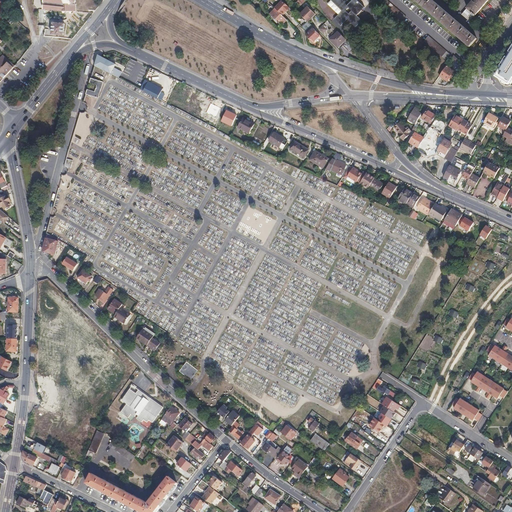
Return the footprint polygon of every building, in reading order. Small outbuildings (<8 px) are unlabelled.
[(0,0),(0,10),(5,12),(8,3),(0,0)] [(43,9),(48,9),(52,10),(76,11),(76,3),(75,2),(75,1),(75,0),(43,0),(43,3),(44,3),(43,9)] [(281,0),(274,7),(276,9),(282,15),(290,8),(281,0)] [(330,0),(342,11),(334,19),(341,26),(347,19),(356,27),(362,21),(357,16),(365,8),(359,1),(359,0),(330,0)] [(385,0),(383,0),(380,4),(388,10),(402,23),(407,18),(392,5),(385,0)] [(415,0),(470,47),(477,39),(431,0),(415,0)] [(488,0),(474,0),(462,15),(470,22),(488,0)] [(308,6),(300,14),(307,22),(316,14),(308,6)] [(282,26),(287,20),(282,15),(276,9),(270,14),(282,26)] [(321,36),(317,32),(308,22),(303,27),(309,33),(306,35),(314,42),(321,36)] [(53,23),(52,34),(64,35),(65,24),(53,23)] [(324,34),(328,29),(323,25),(319,29),(324,34)] [(142,38),(146,31),(136,26),(132,33),(142,38)] [(346,39),(338,31),(330,40),(338,47),(346,39)] [(429,36),(424,42),(445,60),(450,55),(429,36)] [(346,54),(352,48),(346,42),(340,47),(346,54)] [(511,48),(497,75),(511,83),(511,48)] [(0,80),(1,79),(3,80),(15,65),(3,55),(0,58),(0,80)] [(135,74),(131,72),(127,70),(98,55),(95,66),(103,70),(130,84),(135,74)] [(131,62),(127,70),(131,72),(135,65),(131,62)] [(95,66),(93,71),(100,75),(103,70),(95,66)] [(446,66),(439,76),(447,81),(453,71),(446,66)] [(135,74),(130,84),(158,99),(162,90),(148,83),(149,82),(135,74)] [(87,89),(85,94),(98,98),(103,82),(91,78),(89,83),(97,85),(95,92),(87,89)] [(227,108),(222,105),(196,91),(191,100),(182,95),(176,107),(216,129),(223,117),(222,116),(227,108)] [(411,121),(415,124),(418,120),(415,118),(420,111),(415,108),(408,120),(411,121)] [(427,111),(422,119),(431,123),(435,115),(427,111)] [(488,115),(484,122),(493,127),(498,118),(489,113),(488,115)] [(459,117),(455,115),(448,126),(457,131),(458,130),(460,126),(463,120),(464,119),(460,116),(459,117)] [(504,115),(498,126),(506,130),(508,128),(511,121),(509,120),(507,119),(508,117),(504,115)] [(243,118),(238,127),(249,133),(254,124),(243,118)] [(458,130),(467,135),(472,127),(467,124),(468,123),(463,120),(460,126),(458,130)] [(419,148),(418,150),(428,156),(444,128),(445,125),(444,123),(442,121),(439,122),(437,123),(435,126),(433,125),(425,138),(419,148)] [(406,135),(408,134),(411,131),(407,127),(405,129),(400,123),(395,127),(400,135),(399,135),(403,140),(408,136),(406,135)] [(511,130),(508,128),(506,130),(503,136),(511,140),(511,130)] [(415,132),(409,142),(419,148),(425,138),(415,132)] [(275,133),(270,141),(282,149),(287,141),(284,139),(275,133)] [(445,139),(438,150),(445,154),(452,144),(445,139)] [(474,145),(464,139),(458,148),(468,154),(474,145)] [(295,142),(290,149),(304,157),(308,150),(295,142)] [(315,151),(310,160),(323,168),(329,159),(315,151)] [(336,153),(332,159),(336,161),(341,154),(336,153)] [(67,158),(65,166),(71,168),(73,160),(67,158)] [(332,159),(326,168),(326,169),(330,171),(331,170),(342,175),(346,166),(336,161),(332,159)] [(487,166),(483,172),(494,178),(500,168),(489,162),(487,166)] [(450,166),(444,177),(449,179),(450,177),(457,181),(462,172),(450,166)] [(357,182),(362,174),(356,170),(357,169),(353,167),(350,173),(347,171),(343,177),(346,179),(348,176),(352,179),(357,182)] [(511,174),(511,170),(507,167),(504,171),(508,173),(502,180),(500,179),(499,181),(505,184),(511,174)] [(465,179),(468,181),(472,174),(474,171),(468,168),(463,176),(466,178),(465,179)] [(375,179),(375,178),(367,173),(366,173),(364,171),(362,174),(357,182),(360,184),(361,182),(369,187),(370,186),(375,179)] [(258,181),(242,174),(239,181),(235,179),(237,176),(231,173),(227,179),(252,192),(258,181)] [(468,181),(467,184),(475,188),(480,179),(472,174),(468,181)] [(375,179),(370,186),(379,192),(384,184),(375,179)] [(389,183),(382,193),(390,198),(397,188),(389,183)] [(498,183),(492,195),(498,198),(501,193),(504,186),(498,183)] [(11,187),(11,184),(7,186),(1,188),(3,192),(4,192),(11,187)] [(498,198),(504,201),(505,198),(509,191),(510,189),(504,186),(501,193),(498,198)] [(405,188),(398,199),(406,204),(407,204),(407,203),(413,194),(405,188)] [(0,200),(0,205),(1,208),(3,207),(5,209),(11,206),(9,203),(11,202),(8,196),(7,197),(4,192),(3,192),(0,194),(0,200)] [(414,208),(415,207),(420,198),(413,194),(407,203),(407,204),(414,208)] [(170,216),(163,213),(165,208),(140,197),(136,205),(152,212),(150,216),(167,224),(170,216)] [(238,214),(243,204),(233,198),(230,205),(229,209),(238,214)] [(418,208),(428,215),(429,214),(434,205),(425,198),(418,208)] [(429,214),(434,218),(441,207),(435,203),(434,205),(429,214)] [(441,207),(434,218),(435,218),(436,217),(441,220),(448,210),(442,206),(441,207)] [(456,226),(463,216),(452,209),(443,223),(453,229),(455,226),(456,226)] [(2,222),(3,223),(8,216),(3,212),(1,210),(0,211),(0,220),(0,221),(2,222)] [(51,216),(48,229),(54,230),(57,218),(51,216)] [(465,218),(461,226),(469,231),(474,223),(465,218)] [(3,223),(2,222),(0,224),(0,247),(1,248),(3,244),(11,248),(14,242),(6,237),(12,229),(4,224),(3,223)] [(487,226),(481,235),(487,239),(493,230),(487,226)] [(508,241),(510,237),(501,233),(499,237),(508,241)] [(44,252),(47,252),(52,253),(51,255),(53,256),(54,254),(55,254),(58,241),(55,240),(47,238),(46,239),(44,245),(43,250),(44,252)] [(500,255),(508,260),(511,255),(502,251),(500,255)] [(67,257),(63,263),(74,270),(78,264),(67,257)] [(486,267),(494,270),(496,264),(489,261),(486,267)] [(91,275),(83,270),(78,278),(87,284),(89,281),(91,283),(94,279),(91,278),(90,277),(91,275)] [(94,281),(99,284),(103,279),(98,276),(94,281)] [(468,283),(466,290),(474,293),(476,286),(468,283)] [(99,289),(95,295),(104,304),(113,290),(109,287),(106,290),(103,291),(99,289)] [(9,298),(8,312),(18,313),(19,298),(9,298)] [(109,309),(116,314),(120,308),(123,304),(115,299),(109,309)] [(116,314),(115,316),(125,323),(130,315),(120,308),(116,314)] [(457,318),(459,312),(452,309),(449,315),(457,318)] [(8,326),(8,339),(17,339),(18,326),(8,326)] [(138,338),(148,345),(148,344),(153,338),(154,336),(144,329),(138,338)] [(434,341),(442,344),(444,338),(436,335),(434,341)] [(153,338),(148,344),(148,345),(147,346),(152,349),(154,348),(156,349),(160,343),(153,338)] [(8,339),(7,351),(17,351),(17,339),(8,339)] [(490,355),(496,360),(503,350),(496,346),(495,347),(492,345),(488,351),(491,353),(490,355)] [(496,360),(503,364),(509,355),(505,352),(508,347),(505,346),(503,350),(496,360)] [(503,364),(510,369),(511,365),(511,356),(509,355),(503,364)] [(0,366),(7,371),(12,362),(3,357),(0,361),(0,366)] [(425,370),(428,364),(420,360),(418,367),(425,370)] [(187,362),(181,371),(191,379),(197,370),(187,362)] [(478,386),(485,376),(479,372),(477,375),(474,373),(470,379),(473,381),(472,382),(478,386)] [(482,388),(486,390),(492,381),(485,376),(478,386),(476,390),(479,392),(482,388)] [(379,379),(373,387),(385,395),(386,393),(393,397),(396,393),(385,387),(384,388),(380,386),(383,381),(379,379)] [(486,397),(489,399),(492,395),(498,385),(492,381),(486,390),(489,392),(486,397)] [(504,398),(509,392),(505,390),(505,389),(498,385),(492,395),(499,399),(501,396),(504,398)] [(1,389),(0,390),(0,401),(4,404),(9,395),(6,393),(9,388),(9,386),(1,389)] [(163,408),(152,399),(150,400),(146,397),(147,396),(139,390),(136,394),(130,390),(122,401),(127,404),(121,413),(129,419),(131,415),(135,417),(136,415),(138,417),(137,419),(142,422),(144,420),(148,423),(150,420),(153,423),(163,408)] [(387,397),(383,404),(385,405),(394,412),(397,408),(399,409),(401,406),(387,397)] [(455,409),(461,413),(467,403),(461,399),(460,400),(457,398),(453,404),(456,406),(455,409)] [(467,403),(461,413),(467,417),(474,407),(467,403)] [(218,412),(226,419),(229,416),(231,413),(227,410),(228,408),(224,405),(218,412)] [(394,417),(396,413),(394,412),(385,405),(381,412),(382,413),(391,419),(393,416),(394,417)] [(179,412),(171,407),(162,419),(171,425),(179,412)] [(474,407),(467,417),(474,421),(476,419),(479,421),(483,415),(480,413),(481,411),(474,407)] [(226,419),(226,420),(232,426),(236,422),(240,416),(234,411),(231,413),(229,416),(226,419)] [(391,419),(382,413),(378,419),(387,426),(389,423),(390,423),(392,420),(391,419)] [(186,418),(179,425),(186,431),(192,424),(186,418)] [(320,423),(312,418),(310,421),(313,424),(310,428),(314,431),(320,423)] [(264,425),(259,421),(249,433),(241,442),(249,448),(256,440),(250,436),(254,432),(256,434),(264,425)] [(232,426),(234,427),(231,431),(239,439),(244,432),(242,431),(241,432),(237,428),(240,425),(236,422),(232,426)] [(283,433),(292,440),(297,433),(288,426),(283,433)] [(215,438),(206,430),(204,431),(208,435),(205,439),(207,441),(210,444),(215,438)] [(451,436),(441,430),(439,433),(441,434),(438,439),(437,439),(434,443),(440,447),(443,443),(445,442),(447,443),(451,436)] [(104,434),(98,431),(89,450),(94,453),(95,453),(104,434)] [(349,436),(360,444),(361,444),(364,440),(353,431),(349,436)] [(316,434),(311,441),(325,451),(330,444),(316,434)] [(175,436),(167,445),(176,452),(183,442),(175,436)] [(360,444),(349,436),(346,441),(358,449),(360,444)] [(125,449),(112,439),(109,445),(122,455),(131,462),(136,456),(125,449)] [(454,457),(458,451),(461,454),(466,446),(455,439),(446,452),(454,457)] [(192,445),(193,445),(198,450),(201,446),(195,441),(192,445)] [(210,444),(207,441),(203,445),(209,450),(213,446),(210,444)] [(32,446),(31,448),(44,454),(47,448),(39,444),(37,443),(36,445),(34,447),(33,446),(32,446)] [(268,443),(264,449),(272,456),(277,450),(268,443)] [(26,445),(25,448),(33,452),(33,453),(49,462),(51,458),(44,454),(31,448),(26,445)] [(477,459),(480,461),(484,454),(470,445),(465,451),(471,455),(477,459)] [(195,448),(192,451),(201,459),(204,455),(195,448)] [(225,451),(220,457),(224,461),(225,460),(232,452),(230,450),(225,451)] [(277,450),(272,456),(275,458),(280,452),(277,450)] [(37,458),(24,451),(23,455),(26,462),(34,465),(37,458)] [(279,458),(278,459),(281,461),(282,460),(288,465),(289,462),(292,459),(289,457),(290,456),(284,451),(279,458)] [(355,470),(361,461),(351,454),(345,463),(355,470)] [(58,460),(65,463),(67,458),(61,455),(58,460)] [(474,463),(477,459),(471,455),(468,459),(474,463)] [(186,471),(192,464),(183,457),(177,464),(186,471)] [(490,468),(493,464),(494,461),(487,457),(483,463),(490,468)] [(51,458),(49,462),(48,465),(52,467),(49,471),(57,475),(60,468),(53,464),(55,459),(51,458)] [(222,463),(220,466),(229,473),(231,470),(238,475),(242,470),(232,462),(230,464),(225,460),(224,461),(222,463)] [(297,462),(293,468),(296,470),(296,471),(299,473),(305,465),(301,462),(299,464),(297,462)] [(490,468),(487,472),(500,481),(502,478),(498,475),(500,472),(495,468),(496,466),(493,464),(490,468)] [(502,474),(506,477),(511,468),(508,466),(502,474)] [(448,467),(446,470),(453,475),(455,472),(448,467)] [(76,473),(67,468),(62,477),(72,482),(76,473)] [(341,469),(334,479),(343,486),(350,477),(346,474),(347,473),(341,469)] [(252,472),(243,483),(247,487),(256,475),(252,472)] [(107,494),(127,504),(132,495),(124,491),(91,474),(86,483),(107,494)] [(140,499),(135,509),(141,511),(154,511),(177,483),(168,476),(148,503),(140,499)] [(211,479),(208,483),(216,490),(222,483),(215,476),(212,479),(211,479)] [(485,496),(492,485),(478,476),(474,483),(476,485),(474,489),(485,496)] [(27,477),(25,482),(44,490),(47,485),(43,483),(42,484),(27,477)] [(260,488),(261,486),(257,483),(252,491),(252,492),(255,494),(260,488)] [(206,494),(203,498),(212,504),(219,494),(209,486),(206,490),(207,491),(206,494)] [(260,488),(255,494),(259,497),(260,495),(262,497),(264,494),(262,492),(263,490),(260,488)] [(456,494),(448,488),(440,498),(448,504),(451,501),(456,494)] [(271,489),(265,498),(276,505),(281,496),(271,489)] [(43,502),(49,505),(53,497),(54,495),(45,490),(41,498),(45,500),(43,502)] [(456,494),(451,501),(452,502),(454,502),(455,500),(457,500),(459,497),(459,496),(456,494)] [(132,495),(127,504),(135,509),(140,499),(132,495)] [(35,501),(29,498),(28,500),(21,497),(17,503),(27,508),(28,506),(32,508),(35,501)] [(49,505),(48,507),(52,509),(56,502),(57,499),(53,497),(49,505)] [(197,497),(191,506),(200,511),(205,503),(197,497)] [(56,502),(52,509),(51,511),(52,511),(54,511),(57,506),(64,509),(67,502),(60,498),(58,503),(56,502)] [(255,498),(247,509),(250,511),(258,511),(264,505),(255,498)]
